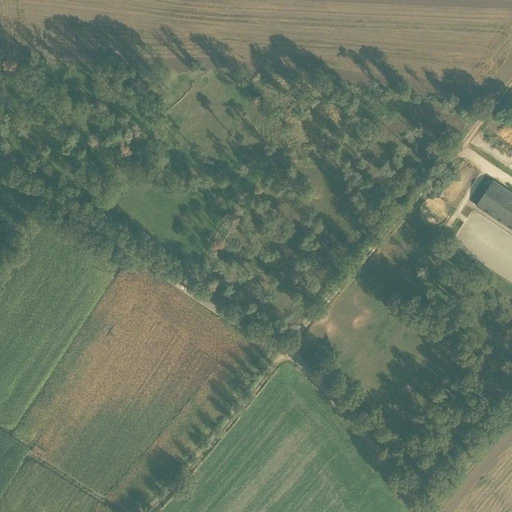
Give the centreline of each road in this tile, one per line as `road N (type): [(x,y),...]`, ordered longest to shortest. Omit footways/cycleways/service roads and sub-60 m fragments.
road 1 (track): [(511,79),(151,511)]
road 2 (residential): [(0,170),(282,351),(367,439),(416,511)]
road 3 (unclassified): [(427,511),(511,410)]
